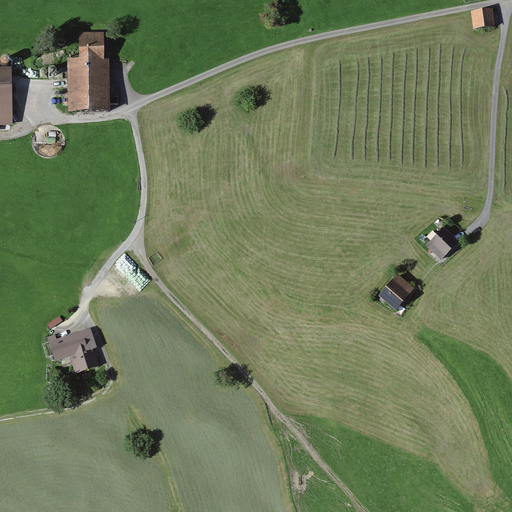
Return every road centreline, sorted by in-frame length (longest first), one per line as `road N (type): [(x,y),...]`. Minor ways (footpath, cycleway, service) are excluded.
road 1 (track): [(511,1),(300,43),(131,115)]
road 2 (track): [(134,238),(144,265),(365,511)]
road 3 (track): [(131,115),(145,193),(134,238),(89,292),(84,313),(111,378)]
road 4 (track): [(505,2),(488,210),(471,235)]
road 5 (track): [(111,378),(162,462),(175,511)]
road 6 (track): [(131,115),(0,137)]
road 7 (track): [(111,378),(103,394),(60,411),(0,419)]
